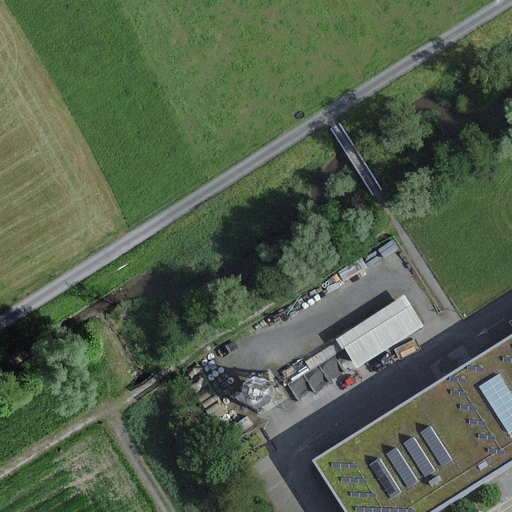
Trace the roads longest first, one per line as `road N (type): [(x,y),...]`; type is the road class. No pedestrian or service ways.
road 1 (track): [(0,324),(329,115)]
road 2 (track): [(329,115),(511,0)]
